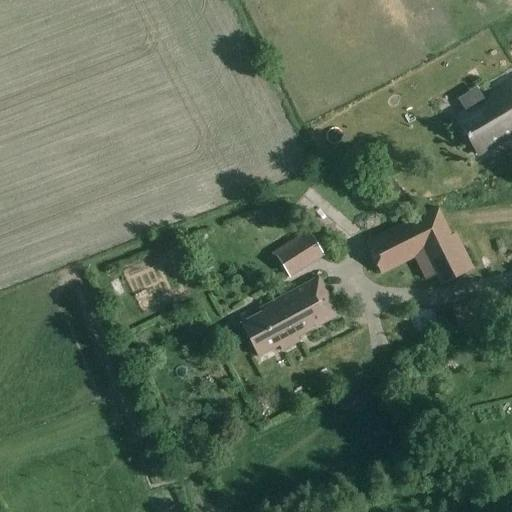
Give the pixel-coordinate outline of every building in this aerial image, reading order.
[(511,84),(483,101),(476,89),(457,100),(465,112),(455,117),(477,156),(511,135),(511,84)] [(435,208),(368,242),(374,256),(370,258),(378,274),(414,256),(425,280),(437,274),(442,284),(473,270),(455,235),(450,237),(435,208)] [(283,249),(296,270),(320,255),(307,234),(283,249)] [(296,270),(283,249),(274,254),(287,276),(296,270)] [(241,326),(259,359),(280,347),(283,352),(298,344),(296,340),(335,319),(325,299),(328,297),(319,280),(260,311),(262,315),(241,326)]
